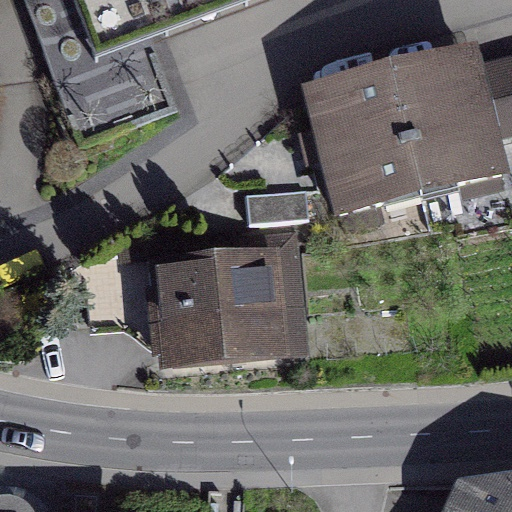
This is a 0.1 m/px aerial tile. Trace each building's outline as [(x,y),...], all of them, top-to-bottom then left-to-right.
[(511,45),(508,31),(417,54),(451,187),(511,171),(511,45)] [(417,54),(326,77),(360,210),(451,187),(417,54)] [(305,191),(248,199),(252,228),(310,220),(305,191)] [(170,238),(117,242),(119,260),(171,256),(170,238)] [(277,259),(148,269),(156,380),(285,371),(277,259)] [(511,511),(511,482),(453,489),(440,511),(511,511)]
